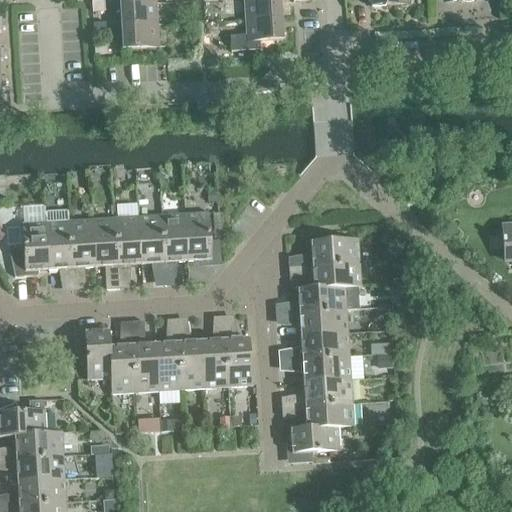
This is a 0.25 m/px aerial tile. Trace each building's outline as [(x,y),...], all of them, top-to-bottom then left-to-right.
[(242,0),(244,22),(280,20),(278,0),(242,0)] [(383,8),(407,6),(406,0),(368,0),(369,8),(370,8),(370,6),(383,5),(383,8)] [(90,4),(91,14),(104,13),(103,3),(90,4)] [(119,8),(120,29),(156,27),(155,6),(119,8)] [(280,20),(244,22),(245,44),(281,42),(280,20)] [(92,25),(92,35),(105,35),(105,24),(92,25)] [(156,27),(120,29),(121,52),(157,49),(156,27)] [(93,47),(94,57),(107,56),(106,46),(93,47)] [(215,204),(214,194),(206,194),(206,205),(215,204)] [(207,214),(183,216),(186,264),(210,263),(207,214)] [(183,216),(160,217),(163,265),(186,264),(183,216)] [(160,217),(137,218),(140,267),(163,265),(160,217)] [(137,218),(114,220),(117,268),(140,267),(137,218)] [(90,221),(93,270),(104,269),(105,291),(118,291),(117,268),(114,220),(90,221)] [(70,271),(93,270),(90,221),(67,223),(70,271)] [(47,272),(70,271),(67,223),(44,224),(47,272)] [(23,274),(47,272),(44,224),(20,226),(22,255),(12,255),(14,280),(24,279),(23,274)] [(511,228),(501,230),(502,242),(500,242),(500,247),(502,247),(503,264),(511,263),(511,228)] [(309,245),(311,268),(359,265),(358,241),(309,245)] [(311,268),(312,291),(345,289),(345,290),(356,289),(361,289),(359,265),(311,268)] [(298,315),(346,312),(357,312),(356,289),(345,290),(345,289),(312,291),(296,292),(298,315)] [(298,315),(299,339),(348,335),(346,312),(298,315)] [(129,325),(130,348),(131,348),(134,396),(157,395),(154,346),(144,347),(143,324),(129,325)] [(86,383),(109,382),(110,381),(108,349),(107,333),(83,334),(82,330),(72,331),(74,355),(84,355),(86,383)] [(299,339),(301,362),(349,359),(348,335),(299,339)] [(247,340),(223,342),(226,391),(250,389),(247,340)] [(223,342),(200,343),(203,392),(226,391),(223,342)] [(200,343),(177,345),(180,393),(203,392),(200,343)] [(177,345),(154,346),(157,395),(180,393),(177,345)] [(389,346),(384,346),(381,350),(381,356),(389,356),(389,346)] [(110,381),(109,382),(110,398),(134,396),(131,348),(130,348),(108,349),(110,381)] [(391,369),(390,356),(376,357),(377,370),(391,369)] [(301,362),(302,385),(350,382),(349,359),(301,362)] [(302,385),(303,408),(352,405),(350,382),(302,385)] [(42,403),(27,403),(27,413),(43,413),(42,403)] [(303,408),(305,431),(337,429),(337,430),(353,429),(352,405),(303,408)] [(0,439),(13,439),(13,438),(45,436),(45,435),(44,412),(43,413),(27,413),(0,414),(0,439)] [(219,430),(229,430),(228,419),(218,419),(219,430)] [(228,419),(229,430),(240,429),(239,419),(228,419)] [(305,431),(289,432),(291,456),(328,454),(336,453),(339,453),(337,430),(337,429),(305,431)] [(13,438),(13,439),(14,461),(63,458),(61,434),(45,435),(45,436),(13,438)] [(14,461),(16,484),(64,482),(63,458),(14,461)] [(16,484),(17,507),(65,505),(66,505),(64,482),(16,484)] [(114,502),(113,491),(103,492),(104,502),(114,502)] [(114,511),(114,502),(102,503),(102,511),(114,511)]
